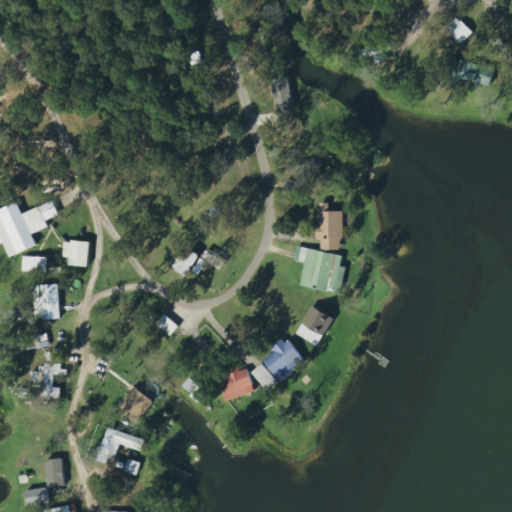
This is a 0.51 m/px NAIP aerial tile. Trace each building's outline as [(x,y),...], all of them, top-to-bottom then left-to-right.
[(475,33),(460,18),(449,28),(464,44),(475,33)] [(450,76),(491,87),(496,69),(455,59),(450,76)] [(274,80),(278,113),(295,111),(291,78),(274,80)] [(12,258),(39,247),(34,234),(50,228),(41,207),(24,215),(19,203),(0,211),(0,232),(1,234),(0,234),(0,244),(5,242),(12,258)] [(344,251),(345,212),(331,212),(331,204),(320,204),(319,240),(323,240),(323,251),(344,251)] [(65,258),(72,258),(71,267),(91,268),(92,243),(66,241),(65,258)] [(303,287),(332,292),(332,289),(344,291),(348,267),(343,266),(345,256),(299,248),(297,262),(307,263),(303,287)] [(185,260),(180,257),(174,268),(190,277),(202,256),(191,250),(185,260)] [(50,257),(25,257),(25,273),(50,273),(50,257)] [(37,300),(38,320),(63,319),(61,285),(38,286),(39,300),(37,300)] [(322,347),(336,317),(313,307),(299,336),(322,347)] [(181,327),(167,315),(159,325),(173,337),(181,327)] [(287,337),(274,348),(277,352),(266,361),(283,383),(308,363),(287,337)] [(63,399),(63,388),(56,388),(56,375),(67,375),(67,365),(41,365),(41,372),(33,372),(33,386),(46,386),(46,399),(63,399)] [(272,390),(281,380),(263,365),(254,375),(272,390)] [(222,376),(231,401),(257,392),(248,367),(222,376)] [(185,387),(192,393),(199,384),(192,378),(185,387)] [(142,422),(155,400),(134,387),(121,409),(142,422)] [(143,452),(147,440),(110,428),(100,460),(116,465),(122,446),(143,452)] [(49,488),(67,488),(66,460),(49,460),(49,488)] [(126,472),(139,476),(143,464),(130,460),(126,472)] [(30,506),(52,503),(49,488),(28,492),(30,506)]
